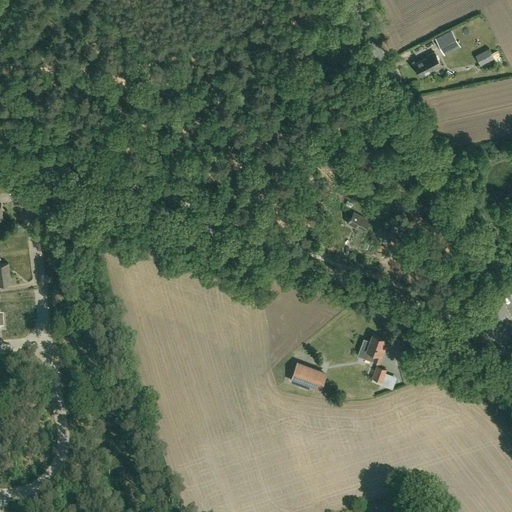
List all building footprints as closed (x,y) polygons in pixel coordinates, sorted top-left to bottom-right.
[(444,38),(434,42),(438,50),(448,45),(444,38)] [(489,48),(475,55),(480,65),(494,58),(489,48)] [(433,70),(439,67),(442,65),(435,51),(426,56),(427,57),(413,64),(419,76),(433,69),(433,70)] [(369,219),(354,211),(351,216),(350,215),(346,223),(363,232),(369,219)] [(375,229),(373,236),(384,239),(386,232),(375,229)] [(0,255),(0,283),(11,282),(8,263),(1,263),(0,255)] [(384,338),(372,334),(370,341),(363,338),(357,355),(379,363),(385,346),(382,345),(384,338)] [(320,387),(327,368),(298,358),(291,377),(320,387)] [(386,369),(376,365),(372,377),(382,381),(386,369)] [(390,376),(386,388),(397,392),(401,380),(390,376)]
